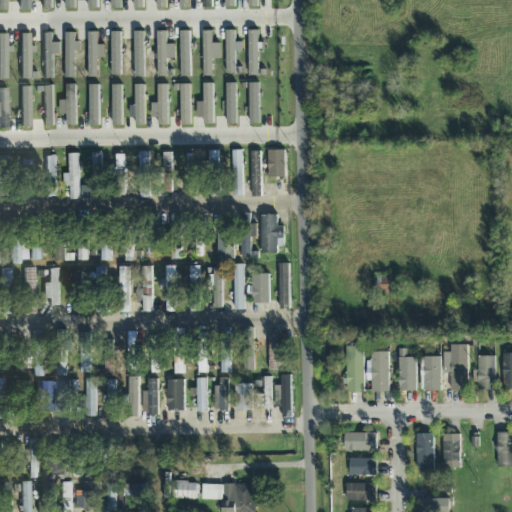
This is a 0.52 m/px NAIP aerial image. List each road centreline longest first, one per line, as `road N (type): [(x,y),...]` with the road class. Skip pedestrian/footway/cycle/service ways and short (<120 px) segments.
road 1 (residential): [(300,0),(311,511)]
road 2 (residential): [(0,430),(295,425),(310,415)]
road 3 (residential): [(308,319),(0,323)]
road 4 (residential): [(0,207),(305,202)]
road 5 (residential): [(310,415),(511,412)]
